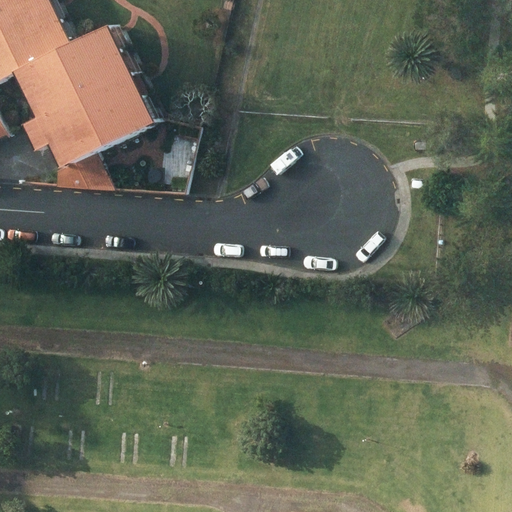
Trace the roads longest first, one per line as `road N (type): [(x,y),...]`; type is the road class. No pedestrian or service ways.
road 1 (track): [(470,377),(0,336)]
road 2 (residential): [(0,211),(229,225),(331,207)]
road 3 (track): [(0,482),(320,511)]
